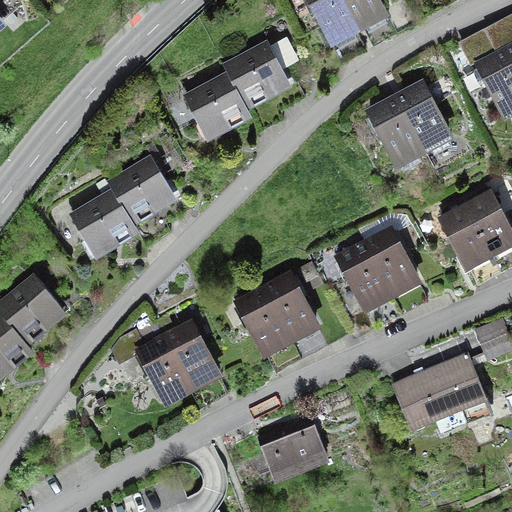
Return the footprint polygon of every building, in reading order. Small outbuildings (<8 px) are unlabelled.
[(309,0),(332,43),(361,28),(346,0),(309,0)] [(380,0),(346,0),(361,28),(388,14),(380,0)] [(284,41),(226,72),(242,101),(300,70),(284,41)] [(511,106),(511,61),(506,51),(479,65),(503,111),(511,106)] [(248,113),(242,101),(226,72),(180,96),(202,137),(248,113)] [(399,98),(421,144),(450,130),(427,84),(399,98)] [(421,144),(399,98),(367,114),(390,159),(421,144)] [(106,179),(111,187),(133,223),(177,197),(149,152),(106,179)] [(139,234),(133,223),(111,187),(66,215),(94,261),(139,234)] [(511,226),(495,193),(467,207),(499,268),(511,260),(511,226)] [(470,282),(499,268),(467,207),(439,221),(470,282)] [(395,230),(368,244),(400,308),(427,294),(395,230)] [(371,322),(400,308),(368,244),(339,258),(371,322)] [(0,303),(0,310),(1,312),(26,344),(68,312),(39,274),(0,303)] [(298,275),(266,291),(299,353),(330,336),(298,275)] [(266,370),(299,353),(266,291),(233,308),(266,370)] [(0,382),(35,356),(26,344),(1,312),(0,313),(0,382)] [(477,322),(485,357),(511,349),(511,318),(511,313),(477,322)] [(191,322),(165,336),(202,405),(228,391),(191,322)] [(151,432),(202,405),(165,336),(139,350),(164,397),(139,410),(151,432)] [(490,410),(465,354),(392,386),(410,428),(458,407),(464,421),(490,410)] [(151,432),(139,410),(115,423),(127,445),(151,432)] [(314,418),(260,437),(274,477),(328,457),(314,418)] [(127,445),(115,423),(91,436),(103,459),(127,445)] [(217,511),(212,498),(175,511),(217,511)]
